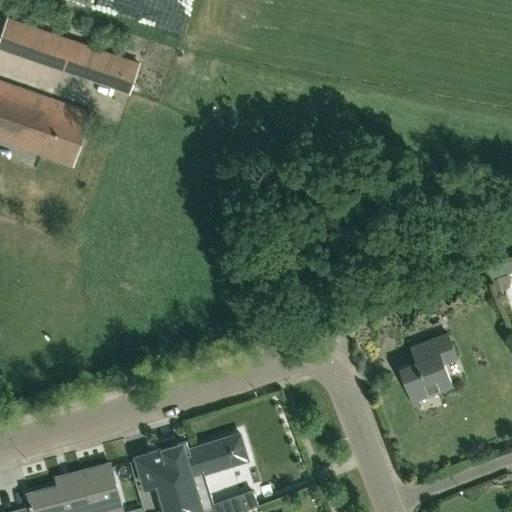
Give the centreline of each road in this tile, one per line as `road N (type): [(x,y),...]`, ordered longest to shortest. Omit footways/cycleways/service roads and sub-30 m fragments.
road 1 (residential): [(0,447),(285,365),(313,366)]
road 2 (residential): [(391,507),(342,379),(313,366)]
road 3 (residential): [(391,507),(511,461)]
